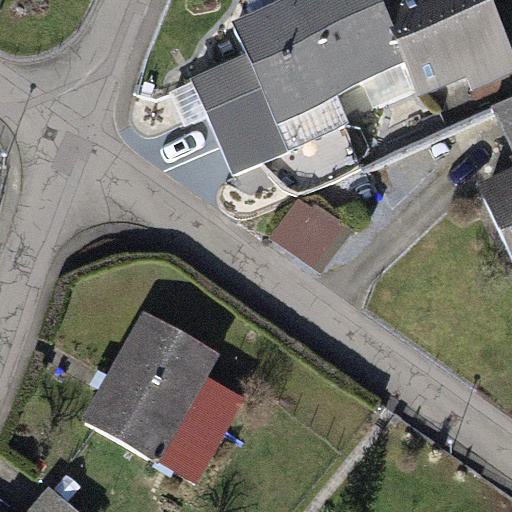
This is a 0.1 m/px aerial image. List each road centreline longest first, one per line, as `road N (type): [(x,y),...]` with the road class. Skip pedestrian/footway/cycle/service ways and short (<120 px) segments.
road 1 (residential): [(511,447),(66,130)]
road 2 (residential): [(66,130),(0,328)]
road 3 (residential): [(122,0),(66,130)]
